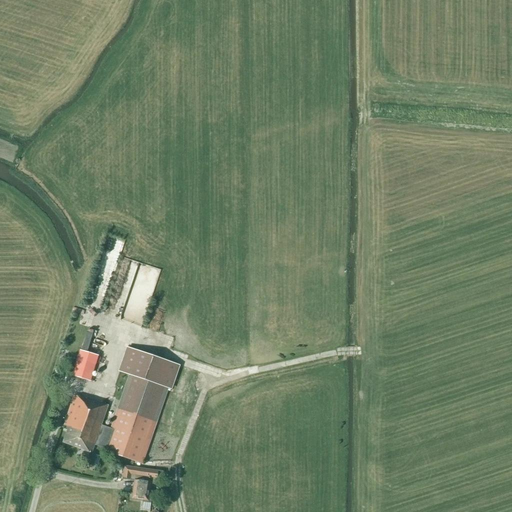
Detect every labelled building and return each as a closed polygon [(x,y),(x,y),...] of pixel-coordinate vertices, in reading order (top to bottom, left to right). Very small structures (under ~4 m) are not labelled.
[(148,309),(161,269),(128,259),(125,270),(117,268),(110,290),(119,293),(115,304),(127,307),(126,310),(129,310),(131,304),(148,309)] [(129,375),(110,429),(101,426),(108,406),(86,398),(85,400),(74,396),(64,426),(68,427),(63,443),(91,453),(94,445),(104,449),(103,451),(142,464),(169,389),(171,390),(180,366),(126,347),(118,371),(129,375)] [(67,364),(72,366),(78,348),(72,347),(67,364)] [(73,376),(94,382),(96,379),(91,377),(98,356),(80,351),(73,376)] [(130,479),(130,480),(134,481),(132,499),(148,501),(150,485),(156,485),(158,471),(156,471),(125,467),(123,478),(130,479)]
